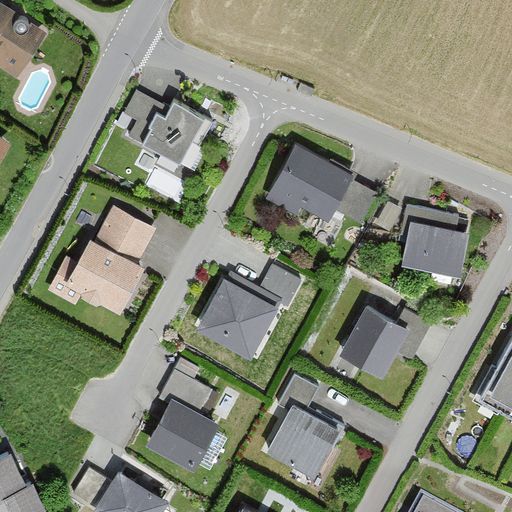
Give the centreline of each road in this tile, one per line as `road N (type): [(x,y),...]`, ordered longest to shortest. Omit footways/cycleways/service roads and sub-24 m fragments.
road 1 (residential): [(273,93),(107,413)]
road 2 (residential): [(511,193),(364,511)]
road 3 (residential): [(132,31),(0,274)]
road 4 (residential): [(273,93),(511,191)]
road 5 (residential): [(132,31),(273,93)]
